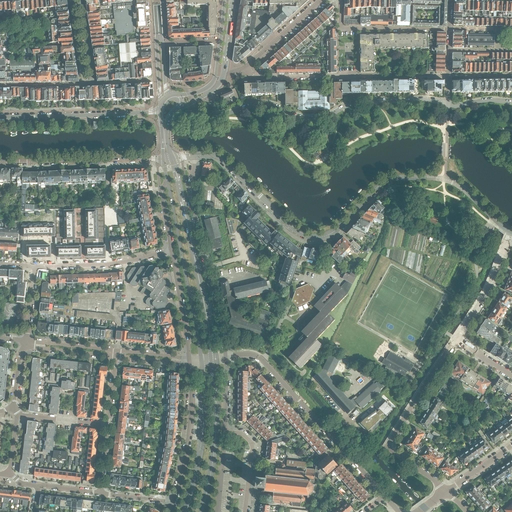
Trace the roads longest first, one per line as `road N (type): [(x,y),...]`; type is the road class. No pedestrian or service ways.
road 1 (residential): [(510,231),(462,187),(419,177),(385,180),(328,235),(308,235),(221,157),(194,155)]
road 2 (residential): [(447,104),(374,101),(308,119),(265,104),(220,113),(208,93)]
road 3 (residential): [(246,66),(255,76),(448,74)]
road 4 (tertiary): [(213,359),(171,157)]
road 5 (residential): [(225,357),(190,198),(194,155)]
road 6 (residential): [(448,492),(390,445),(456,339)]
road 7 (tertiary): [(166,177),(202,360)]
road 8 (residential): [(386,496),(265,360)]
road 9 (residential): [(0,160),(163,159)]
road 10 (unknown): [(154,113),(0,117)]
road 11 (tertiary): [(202,360),(202,433),(182,511)]
road 12 (tertiary): [(201,511),(216,431),(213,359)]
road 13 (residential): [(174,503),(189,361)]
road 14 (residential): [(34,266),(172,251)]
road 15 (residential): [(456,339),(510,231)]
